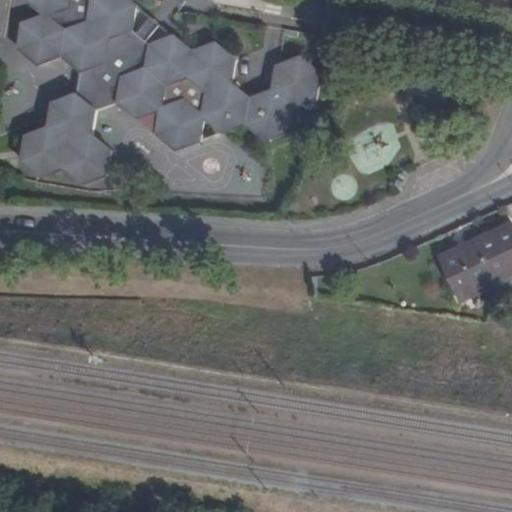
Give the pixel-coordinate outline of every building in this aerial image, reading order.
[(26,24),(23,49),(139,7),(131,0),(30,0),(49,15),(26,24)] [(139,7),(23,49),(41,63),(64,54),(85,72),(80,95),(56,103),(52,128),(29,137),(25,162),(43,176),(67,167),(85,183),(107,175),(112,153),(93,136),(97,108),(119,101),(140,118),(164,109),(159,134),(177,149),(202,140),(206,116),(223,131),(247,123),(266,138),(273,136),(284,65),(280,67),(277,90),(250,100),(233,84),(237,60),(218,43),(194,52),(139,7)] [(284,65),(273,136),(290,131),(295,106),(317,98),(321,73),(302,58),(284,65)] [(511,230),(511,229),(440,261),(454,291),(470,284),(475,296),(511,279),(511,230)] [(470,284),(454,291),(459,303),(475,296),(470,284)]
